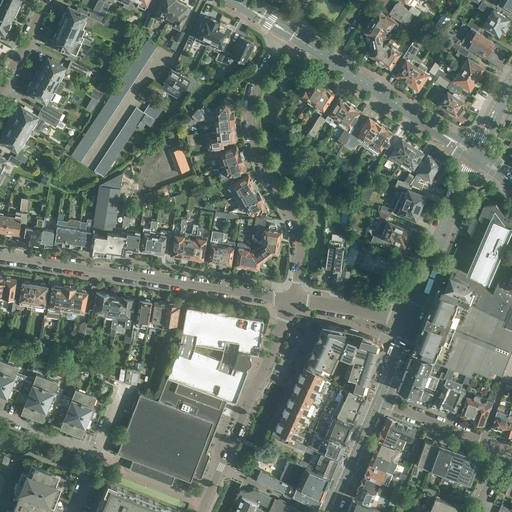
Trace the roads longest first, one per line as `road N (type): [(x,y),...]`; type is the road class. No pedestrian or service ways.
road 1 (residential): [(291,302),(0,255)]
road 2 (residential): [(286,31),(258,77),(249,117),(260,162),(297,235),(291,302)]
road 3 (primary): [(477,155),(326,57)]
road 4 (tertiary): [(410,321),(477,155)]
road 5 (residential): [(255,390),(201,511)]
road 6 (residential): [(505,446),(381,401)]
road 7 (tertiary): [(331,511),(381,401)]
road 8 (residential): [(410,321),(291,302)]
